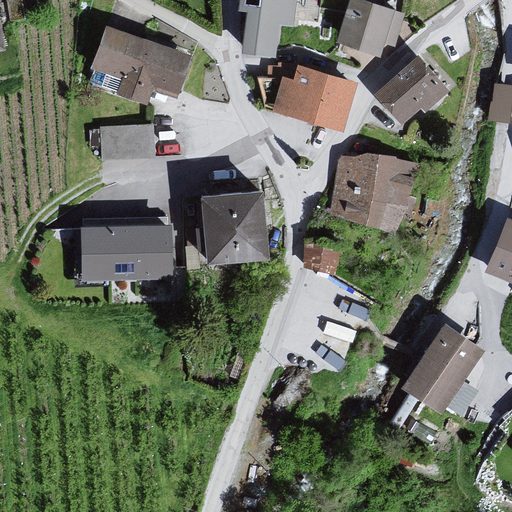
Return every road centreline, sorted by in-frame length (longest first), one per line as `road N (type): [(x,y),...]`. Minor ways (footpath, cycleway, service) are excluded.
road 1 (residential): [(464,8),(385,72),(355,133),(301,196)]
road 2 (unclassified): [(284,315),(214,511)]
road 3 (residential): [(229,51),(243,111),(301,196)]
road 4 (residential): [(301,196),(284,315)]
